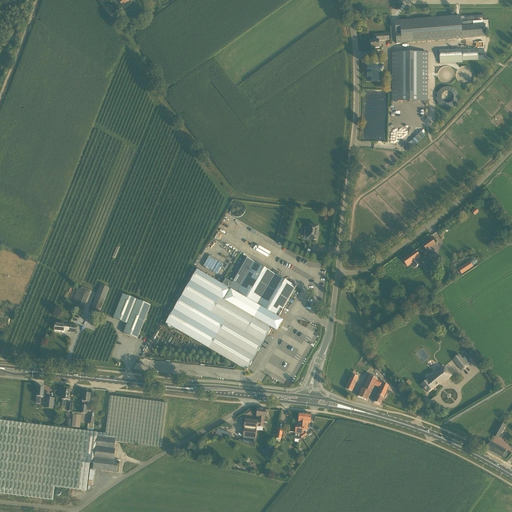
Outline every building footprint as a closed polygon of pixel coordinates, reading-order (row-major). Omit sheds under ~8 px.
[(396,44),(453,40),(486,38),(485,24),(461,26),(460,16),(395,21),(396,44)] [(371,41),(371,49),(379,48),(379,41),(389,40),(389,34),(374,35),(374,41),(371,41)] [(477,60),(477,48),(462,49),(438,50),(439,64),(462,63),(462,61),(477,60)] [(391,52),(391,101),(424,101),(427,101),(427,64),(427,52),(391,52)] [(455,109),(459,90),(441,86),(436,105),(455,109)] [(305,228),(304,236),(308,236),(307,239),(308,239),(308,242),(310,243),(311,239),(316,240),(317,235),(318,232),(318,227),(309,226),(309,228),(305,228)] [(422,245),(426,250),(435,244),(431,239),(427,242),(422,245)] [(415,251),(402,260),(407,267),(412,263),(415,268),(417,266),(417,267),(418,266),(420,264),(416,260),(420,257),(415,251)] [(462,274),(473,267),(469,261),(458,269),(462,274)] [(240,283),(242,283),(236,293),(197,270),(165,324),(245,370),(247,371),(248,369),(271,328),(275,330),(282,319),(278,317),(283,309),(295,289),(296,287),(294,285),(254,262),(248,273),(243,270),(239,277),(239,279),(239,280),(239,281),(240,282),(240,283)] [(399,271),(388,279),(392,284),(403,276),(399,271)] [(110,289),(101,285),(90,311),(100,315),(110,289)] [(83,312),(90,293),(91,290),(81,287),(80,290),(78,289),(71,308),(83,312)] [(127,324),(123,334),(137,339),(150,306),(122,294),(113,319),(127,324)] [(421,296),(409,304),(412,308),(424,301),(421,296)] [(70,332),(75,333),(77,326),(56,324),(55,331),(64,332),(64,330),(70,331),(70,332)] [(468,366),(459,354),(452,360),(461,371),(468,366)] [(450,374),(444,367),(420,385),(426,393),(450,374)] [(345,389),(352,392),(359,377),(352,374),(345,389)] [(375,385),(381,388),(383,383),(383,382),(377,380),(377,379),(368,375),(358,397),(367,401),(375,385)] [(381,388),(374,403),(380,405),(389,386),(383,383),(381,388)] [(45,389),(37,388),(35,408),(39,408),(40,397),(44,398),(45,389)] [(70,392),(63,391),(62,400),(61,406),(65,407),(66,400),(69,400),(70,392)] [(90,403),(91,394),(83,393),(81,414),(86,414),(87,403),(90,403)] [(105,434),(0,420),(0,493),(53,500),(54,487),(86,491),(89,463),(91,463),(90,470),(113,473),(113,472),(117,473),(118,461),(114,461),(115,450),(114,450),(115,442),(162,448),(168,404),(110,396),(105,434)] [(54,399),(46,398),(45,408),(53,409),(54,399)] [(255,441),(256,437),(257,427),(263,428),(264,422),(263,422),(263,418),(265,418),(266,410),(257,409),(256,417),(259,417),(258,421),(245,420),(243,437),(244,438),(244,440),(255,441)] [(294,438),(300,439),(301,438),(300,436),(302,435),(303,434),(304,431),(303,431),(305,414),(302,414),(302,413),(301,413),(300,414),(299,414),(298,422),(296,422),(295,426),(296,426),(295,434),(294,434),(294,438)] [(303,434),(302,435),(300,436),(301,438),(302,439),(303,438),(304,439),(306,437),(305,437),(307,435),(305,433),(306,433),(306,431),(307,431),(308,423),(310,423),(311,415),(310,415),(310,414),(308,414),(308,415),(305,414),(303,431),(304,431),(303,434)] [(80,428),(81,416),(73,415),(72,427),(80,428)] [(500,422),(492,436),(498,439),(505,426),(500,422)] [(230,432),(232,427),(226,424),(223,429),(230,432)] [(215,435),(225,438),(226,436),(231,438),(232,434),(217,429),(215,435)] [(490,442),(487,446),(486,449),(502,458),(502,457),(505,458),(507,455),(504,453),(505,451),(490,442)] [(262,450),(267,457),(272,454),(271,452),(273,451),(271,448),(269,450),(267,447),(262,450)]
